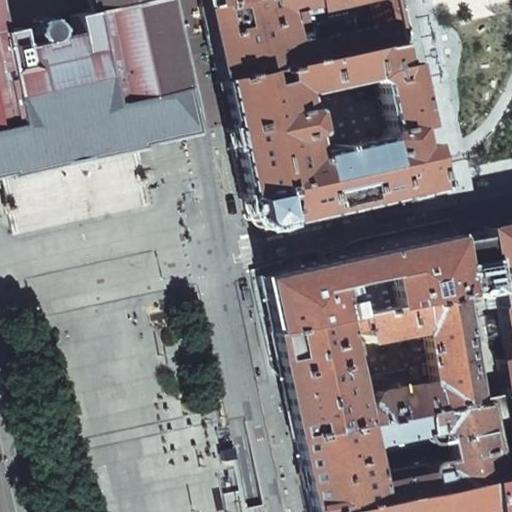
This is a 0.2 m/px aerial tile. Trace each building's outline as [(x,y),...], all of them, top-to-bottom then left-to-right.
[(0,0),(0,173),(68,159),(131,145),(173,136),(187,133),(180,102),(178,89),(158,0),(0,0)] [(229,0),(199,7),(207,47),(215,81),(399,42),(389,0),(229,0)] [(422,191),(426,191),(431,189),(427,168),(399,42),(215,81),(230,152),(245,218),(258,227),(261,227),(313,215),(366,203),(366,204),(422,192),(422,191)] [(511,222),(483,229),(485,237),(496,306),(511,302),(511,222)] [(359,255),(258,277),(264,307),(269,332),(463,293),(455,241),(453,235),(359,255)] [(491,293),(493,307),(494,308),(496,308),(496,306),(485,237),(455,241),(463,293),(465,306),(484,303),(490,293),(491,293)] [(246,293),(243,293),(246,309),(252,307),(249,292),(246,293)] [(470,402),(461,345),(471,343),(465,306),(463,293),(269,332),(281,383),(283,393),(281,393),(291,439),(470,402)] [(493,307),(491,293),(490,293),(484,303),(485,309),(493,307)] [(511,302),(496,306),(496,308),(503,347),(503,350),(494,352),(501,396),(511,393),(511,302)] [(291,439),(298,469),(299,469),(301,477),(303,486),(301,486),(307,511),(334,511),(481,480),(511,473),(511,393),(501,396),(470,402),(291,439)] [(235,458),(232,448),(221,451),(223,461),(235,458)] [(511,473),(481,480),(485,511),(493,511),(499,511),(511,508),(511,473)] [(498,511),(499,511),(493,511),(485,511),(481,480),(334,511),(498,511)]
